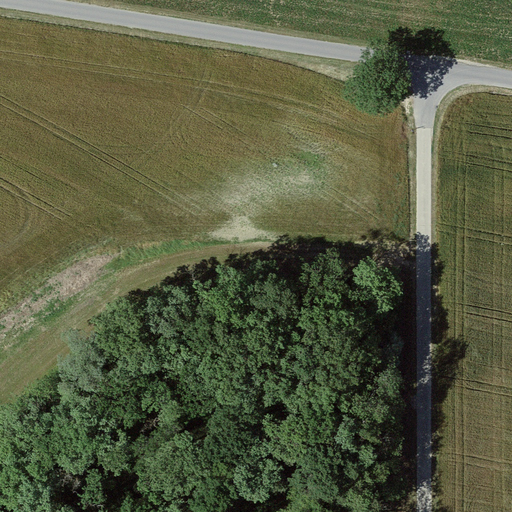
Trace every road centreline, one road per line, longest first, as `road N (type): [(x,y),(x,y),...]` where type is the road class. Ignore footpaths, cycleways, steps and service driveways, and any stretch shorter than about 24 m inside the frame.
road 1 (unclassified): [(511,78),(7,0)]
road 2 (track): [(434,66),(425,103),(424,511)]
